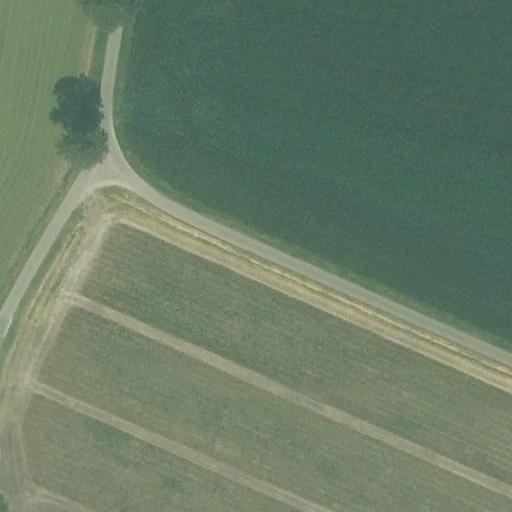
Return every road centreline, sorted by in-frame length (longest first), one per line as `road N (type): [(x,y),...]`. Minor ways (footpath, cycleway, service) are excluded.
road 1 (unclassified): [(511,358),(158,200),(98,157)]
road 2 (unclassified): [(0,317),(98,157)]
road 3 (unclassified): [(98,157),(120,0)]
